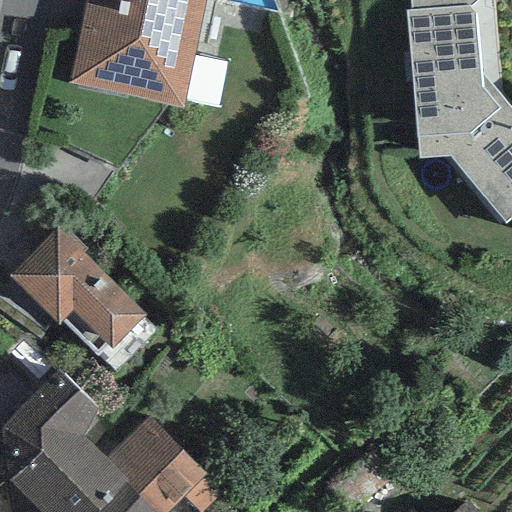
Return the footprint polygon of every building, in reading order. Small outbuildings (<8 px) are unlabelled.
[(202,0),(85,0),(69,77),(180,102),(202,0)] [(409,0),(410,3),(404,3),(416,153),(450,151),(507,216),(511,211),(511,103),(494,80),(501,74),(493,0),(409,0)] [(144,303),(55,220),(11,267),(94,346),(106,333),(111,338),(144,303)] [(2,421),(8,469),(55,511),(160,511),(205,465),(149,413),(108,450),(82,427),(97,399),(58,364),(2,421)] [(477,511),(464,497),(447,511),(477,511)]
